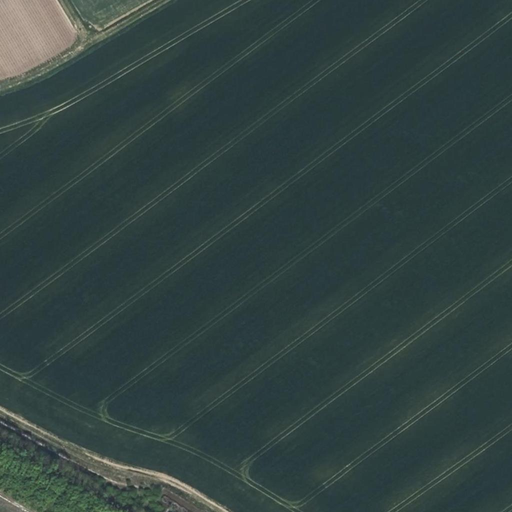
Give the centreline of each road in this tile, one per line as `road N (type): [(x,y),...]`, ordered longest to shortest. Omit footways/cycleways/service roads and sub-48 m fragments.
road 1 (track): [(221,511),(168,478),(99,462),(0,412)]
road 2 (track): [(0,87),(170,0)]
